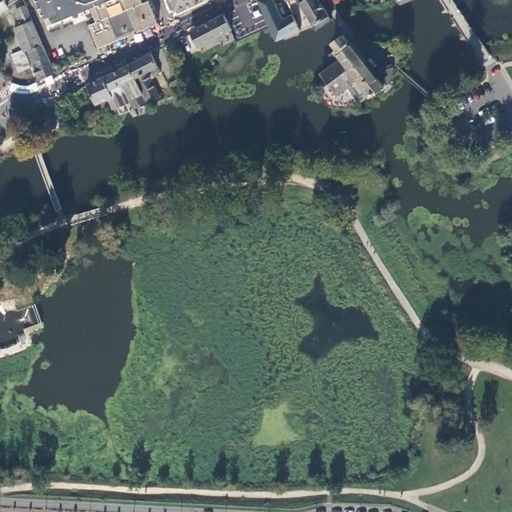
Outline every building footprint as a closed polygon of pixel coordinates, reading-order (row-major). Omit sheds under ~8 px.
[(0,0),(0,10),(17,0),(0,0)] [(38,0),(46,19),(60,13),(63,20),(91,9),(96,22),(89,25),(99,48),(134,34),(134,31),(137,30),(138,32),(158,24),(149,1),(144,3),(142,0),(38,0)] [(172,13),(173,13),(177,11),(178,12),(187,7),(184,1),(187,0),(188,0),(192,8),(207,1),(206,0),(166,0),(172,13)] [(188,0),(187,0),(184,1),(187,7),(178,12),(177,11),(173,13),(172,13),(174,18),(175,18),(204,3),(210,0),(206,0),(207,1),(192,8),(188,0)] [(284,20),(274,0),(258,0),(271,27),(277,40),(314,26),(300,3),(307,0),(287,0),(294,14),(284,20)] [(314,26),(320,22),(322,26),(332,19),(320,0),(307,0),(300,3),(314,26)] [(28,51),(39,81),(56,72),(44,46),(29,10),(16,15),(20,25),(14,28),(25,52),(28,51)] [(198,48),(232,31),(224,16),(184,36),(188,43),(193,40),(198,48)] [(353,44),(344,34),(332,43),(337,50),(334,52),(339,59),(320,74),(324,78),(329,85),(338,96),(348,89),(357,81),(369,97),(370,99),(385,89),(386,91),(392,87),(394,67),(391,64),(380,68),(374,72),(352,45),(353,44)] [(162,74),(151,53),(128,65),(148,105),(161,98),(152,79),(162,74)] [(133,110),(148,105),(128,65),(103,77),(113,97),(118,108),(121,114),(131,111),(128,104),(130,103),(133,110)] [(112,111),(118,108),(113,97),(103,77),(86,85),(96,106),(108,101),(112,111)] [(359,104),(369,97),(357,81),(348,89),(359,104)] [(83,108),(76,111),(83,125),(89,122),(83,108)] [(90,114),(93,123),(99,121),(96,112),(90,114)] [(511,462),(497,465),(502,505),(511,503),(511,462)]
